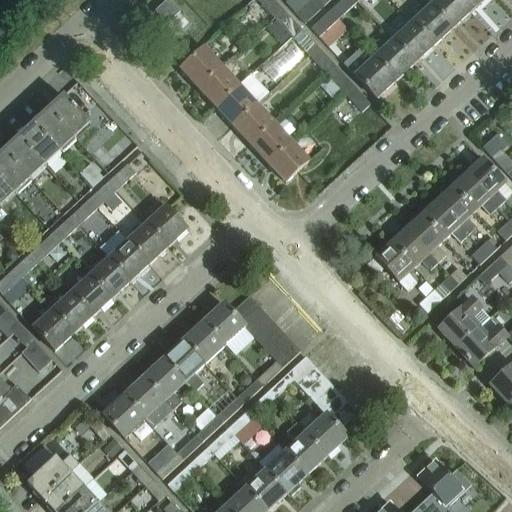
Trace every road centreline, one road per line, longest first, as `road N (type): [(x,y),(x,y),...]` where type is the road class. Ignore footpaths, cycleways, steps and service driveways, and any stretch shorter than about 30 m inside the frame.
road 1 (residential): [(0,461),(266,219)]
road 2 (residential): [(290,243),(511,50)]
road 3 (residential): [(266,219),(82,32)]
road 4 (residential): [(442,397),(290,243)]
road 5 (residential): [(324,511),(442,397)]
